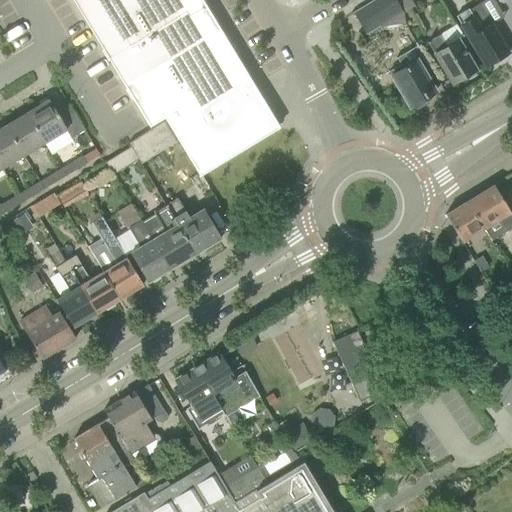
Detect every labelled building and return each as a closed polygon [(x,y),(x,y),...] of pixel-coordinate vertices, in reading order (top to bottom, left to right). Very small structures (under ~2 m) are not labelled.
[(72,0),(151,128),(166,119),(200,176),(280,128),(232,50),(201,0),(72,0)] [(373,0),(352,13),(357,21),(366,35),(379,27),(381,30),(405,26),(404,14),(403,13),(395,0),(373,0)] [(411,0),(398,0),(407,12),(416,6),(411,0)] [(505,54),(508,52),(499,37),(503,34),(495,22),(501,18),(490,0),(485,0),(469,10),(469,8),(456,16),(466,33),(485,66),(496,59),(497,61),(506,56),(505,54)] [(428,42),(453,85),(465,78),(466,81),(476,75),(474,72),(477,71),(458,39),(463,36),(457,25),(428,42)] [(396,58),(400,65),(389,71),(391,75),(409,107),(412,106),(414,108),(428,100),(426,97),(436,91),(429,80),(436,75),(418,45),(396,58)] [(70,139),(85,130),(70,105),(57,113),(49,100),(27,113),(45,142),(65,130),(70,139)] [(27,113),(20,117),(6,125),(24,155),(45,142),(27,113)] [(141,163),(176,141),(164,121),(147,131),(128,143),(131,146),(138,158),(141,163)] [(24,155),(6,125),(0,128),(0,163),(3,167),(24,155)] [(131,146),(105,162),(112,174),(138,158),(131,146)] [(61,169),(65,176),(87,163),(83,156),(61,169)] [(40,181),(44,189),(65,176),(61,169),(40,181)] [(19,194),(23,202),(44,189),(40,181),(19,194)] [(511,227),(511,215),(494,185),(466,202),(482,230),(498,220),(506,231),(511,227)] [(60,204),(54,193),(32,206),(39,216),(60,204)] [(0,211),(2,214),(23,202),(19,194),(0,205),(0,211)] [(189,217),(177,198),(166,205),(194,254),(221,238),(203,208),(189,217)] [(462,242),(482,230),(466,202),(445,215),(462,242)] [(152,239),(140,220),(130,204),(118,211),(129,229),(114,238),(125,255),(130,253),(148,282),(169,269),(152,239)] [(169,269),(194,254),(166,205),(154,212),(166,231),(152,239),(169,269)] [(18,237),(33,227),(28,219),(34,215),(31,210),(25,214),(24,213),(9,223),(18,237)] [(95,250),(106,269),(103,271),(119,299),(143,285),(125,255),(114,238),(103,219),(92,225),(104,244),(100,244),(96,246),(95,250)] [(49,278),(61,296),(56,299),(73,327),(97,313),(65,261),(55,244),(45,250),(58,272),(49,278)] [(97,313),(119,299),(103,271),(90,279),(75,255),(65,261),(97,313)] [(473,261),(479,271),(490,265),(484,255),(473,261)] [(21,281),(30,295),(43,287),(34,273),(21,281)] [(511,279),(511,277),(490,290),(496,300),(511,291),(511,279)] [(52,317),(45,305),(19,320),(42,358),(75,338),(70,329),(59,312),(52,317)] [(332,342),(359,402),(384,390),(357,331),(332,342)] [(251,336),(235,346),(243,357),(258,347),(251,336)] [(234,380),(218,353),(197,366),(226,413),(225,414),(235,429),(246,423),(232,401),(255,388),(246,372),(234,380)] [(186,409),(198,428),(214,419),(215,420),(225,414),(226,413),(197,366),(174,379),(191,406),(186,409)] [(168,417),(164,411),(148,384),(135,392),(135,391),(103,410),(108,418),(124,445),(135,463),(136,462),(160,448),(163,443),(161,438),(157,434),(152,434),(145,422),(154,417),(157,421),(162,423),(167,420),(168,417)] [(108,418),(73,439),(97,479),(88,485),(101,507),(146,480),(136,462),(135,463),(124,445),(108,418)] [(199,442),(195,435),(189,438),(182,438),(176,441),(174,451),(178,459),(199,447),(201,446),(199,442)] [(300,462),(288,441),(253,461),(256,466),(258,465),(268,482),(300,462)] [(333,511),(314,480),(315,480),(316,479),(316,478),(317,477),(317,476),(316,475),(316,474),(315,473),(314,473),(313,472),(312,472),(311,472),(310,473),(303,462),(301,463),(300,462),(268,482),(236,502),(225,484),(211,461),(170,485),(167,481),(145,494),(144,492),(110,511),(333,511)] [(256,466),(225,484),(236,502),(268,482),(258,465),(256,466)]
